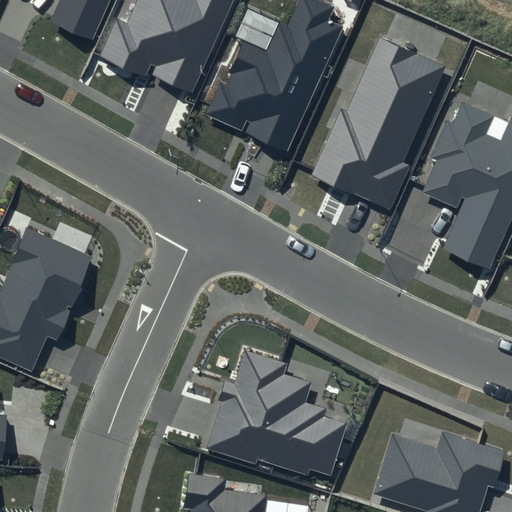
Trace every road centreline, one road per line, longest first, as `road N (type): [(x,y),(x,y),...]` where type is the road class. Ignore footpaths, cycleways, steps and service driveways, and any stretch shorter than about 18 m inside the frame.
road 1 (residential): [(202,218),(511,373)]
road 2 (residential): [(86,511),(102,440),(202,218)]
road 3 (residential): [(0,105),(202,218)]
